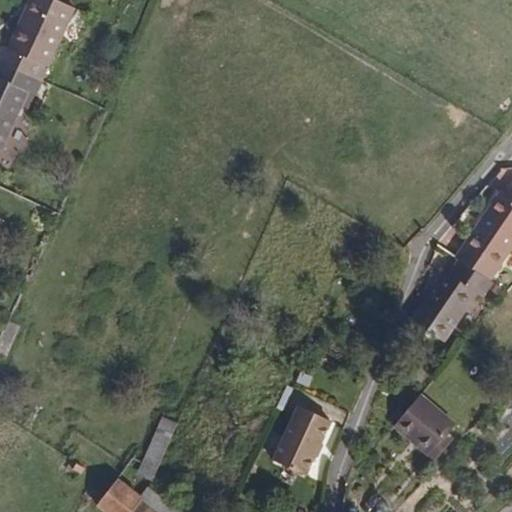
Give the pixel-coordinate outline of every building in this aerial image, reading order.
[(49,73),(82,2),(77,0),(35,0),(16,41),(10,38),(3,51),(49,73)] [(0,143),(4,145),(32,86),(40,90),(49,73),(3,51),(0,57),(0,143)] [(494,278),(511,246),(511,196),(499,189),(458,257),(462,259),(491,276),(494,278)] [(445,352),(491,276),(462,259),(453,275),(447,272),(411,332),(445,352)] [(430,453),(458,421),(425,392),(397,424),(430,453)] [(310,469),(337,414),(303,398),(276,452),(310,469)] [(158,415),(139,473),(155,478),(175,420),(158,415)] [(175,511),(146,488),(120,476),(98,506),(105,511),(175,511)]
